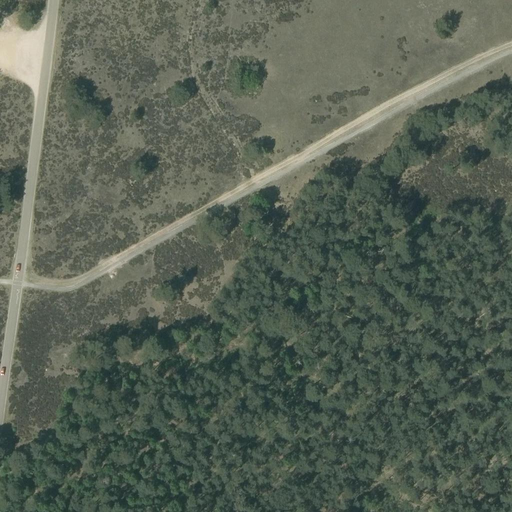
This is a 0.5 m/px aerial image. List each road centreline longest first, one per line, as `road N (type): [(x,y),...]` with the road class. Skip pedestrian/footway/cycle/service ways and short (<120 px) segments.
road 1 (track): [(511,41),(83,272),(18,276)]
road 2 (unclassified): [(0,396),(53,0)]
